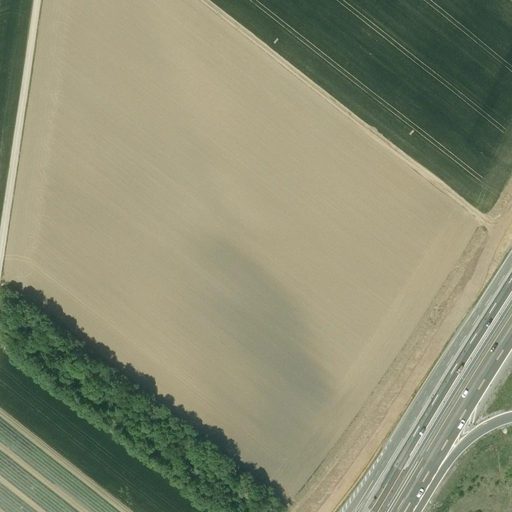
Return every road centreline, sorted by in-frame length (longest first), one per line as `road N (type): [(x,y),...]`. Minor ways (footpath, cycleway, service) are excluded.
road 1 (track): [(0,253),(38,0)]
road 2 (motorway): [(412,493),(511,324)]
road 3 (motorway): [(511,278),(403,441)]
road 4 (motorway): [(412,493),(454,442),(511,414)]
